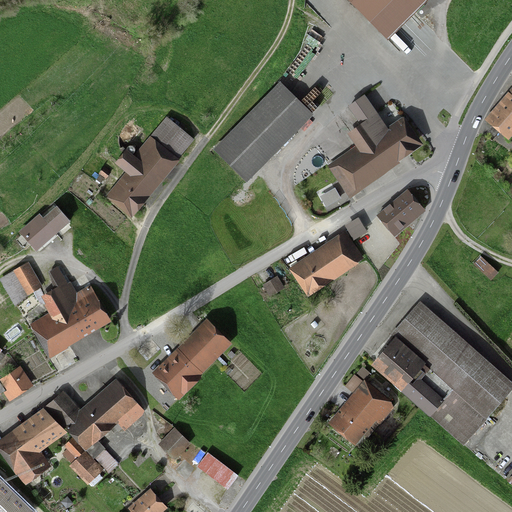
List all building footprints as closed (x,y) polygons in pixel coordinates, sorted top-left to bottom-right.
[(246,179),(310,114),(280,85),(217,149),(246,179)] [(511,94),(490,120),(507,134),(511,127),(511,94)] [(403,124),(388,135),(362,98),(349,107),(362,126),(351,134),(359,146),(330,166),(348,191),(416,143),(403,124)] [(115,198),(130,210),(191,137),(169,119),(135,160),(126,152),(118,162),(134,175),(115,198)] [(99,173),(105,178),(110,172),(104,167),(102,169),(101,169),(100,170),(101,171),(99,173)] [(421,206),(410,193),(379,218),(393,234),(407,223),(404,220),(421,206)] [(41,216),(22,232),(36,247),(54,231),(56,233),(69,222),(55,207),(42,218),(41,216)] [(358,255),(346,238),(296,271),(308,289),(358,255)] [(474,264),(491,279),(498,272),(481,256),(474,264)] [(26,295),(27,293),(39,286),(26,264),(4,277),(18,302),(26,295)] [(40,285),(39,286),(33,291),(40,303),(46,299),(49,304),(46,306),(51,313),(35,323),(48,344),(44,346),(50,356),(54,354),(50,349),(106,317),(88,287),(82,291),(81,295),(81,296),(76,299),(57,267),(50,271),(55,291),(45,297),(40,285)] [(264,285),(270,295),(283,287),(277,277),(264,285)] [(511,383),(423,306),(373,364),(462,444),(511,386),(511,383)] [(156,371),(181,396),(201,377),(195,371),(225,341),(209,325),(171,362),(168,359),(156,371)] [(30,384),(19,369),(2,381),(8,389),(4,392),(8,398),(30,384)] [(390,408),(383,402),(387,398),(366,380),(362,385),(366,388),(335,425),(352,438),(371,415),(375,418),(368,425),(372,429),(390,408)] [(124,425),(143,410),(120,383),(79,418),(59,395),(45,406),(65,427),(66,426),(94,458),(100,452),(92,443),(90,445),(87,441),(116,416),(124,425)] [(62,427),(47,412),(0,446),(0,450),(17,473),(18,472),(24,481),(46,465),(34,449),(62,427)] [(161,443),(174,456),(189,442),(175,429),(161,443)] [(76,460),(84,451),(72,438),(66,444),(76,455),(73,457),(76,460)] [(119,463),(105,449),(95,458),(109,473),(119,463)] [(101,468),(84,451),(76,460),(71,464),(80,473),(81,471),(97,487),(108,477),(101,468)] [(238,475),(208,452),(198,464),(228,487),(238,475)] [(158,511),(164,507),(150,491),(131,508),(134,511),(158,511)]
